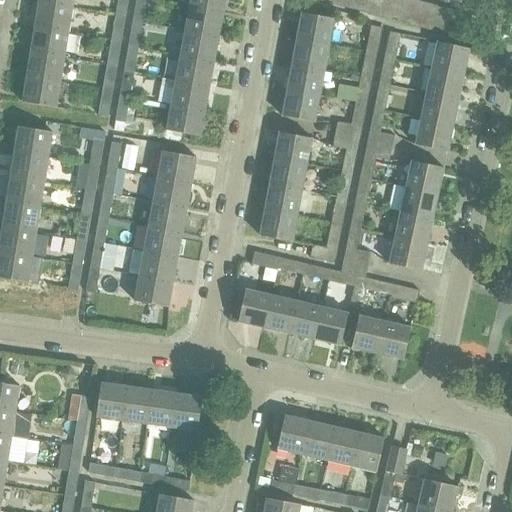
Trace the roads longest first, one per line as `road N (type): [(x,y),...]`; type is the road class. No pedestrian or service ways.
road 1 (residential): [(432,412),(511,46)]
road 2 (residential): [(202,361),(270,0)]
road 3 (residential): [(202,361),(0,331)]
road 4 (residential): [(432,412),(258,372)]
road 5 (residential): [(490,511),(508,428),(432,412)]
road 6 (residential): [(230,511),(258,372)]
